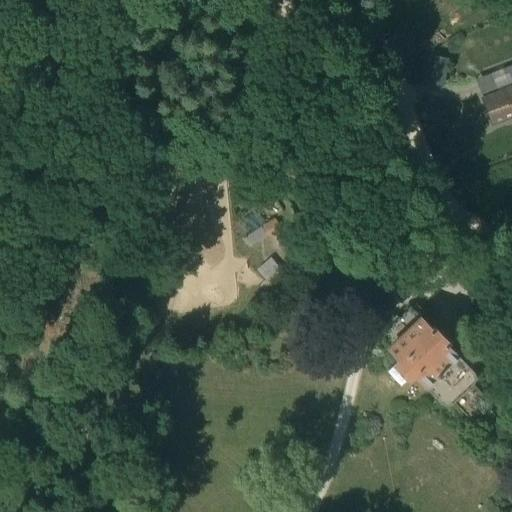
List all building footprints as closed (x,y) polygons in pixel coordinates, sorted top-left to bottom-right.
[(442,0),(450,12),(467,0),(442,0)] [(467,0),(450,12),(459,25),(496,0),(467,0)] [(445,82),(446,54),(430,53),(429,81),(445,82)] [(511,64),(476,79),(482,97),(492,123),(511,115),(511,64)] [(273,218),(240,240),(246,248),(266,235),(267,237),(280,228),(273,218)] [(384,341),(385,342),(389,347),(388,347),(400,359),(388,371),(401,385),(413,373),(425,385),(441,401),(443,403),(444,403),(446,404),(449,404),(451,403),(453,401),(473,382),(474,381),(475,379),(475,378),(475,377),(475,375),(474,373),(474,372),(457,354),(445,342),(447,340),(434,327),(433,328),(421,316),(420,316),(411,307),(385,331),(384,333),(384,335),(383,336),(383,337),(384,339),(384,341)]
